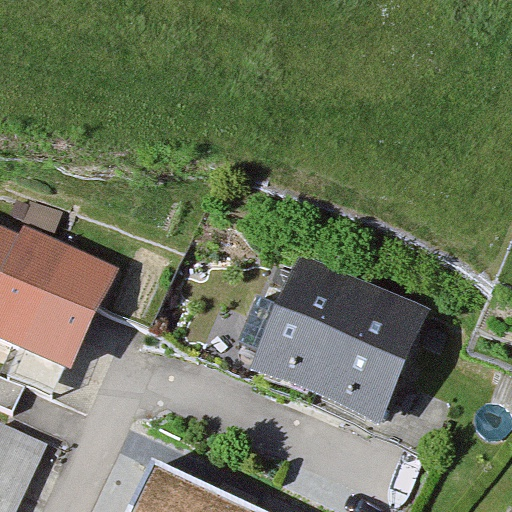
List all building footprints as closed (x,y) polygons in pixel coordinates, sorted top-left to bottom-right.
[(34,250),(0,235),(0,341),(46,362),(89,262),(38,241),(34,250)] [(296,414),(345,294),(279,267),(230,387),(296,414)] [(345,294),(296,414),(361,441),(411,321),(345,294)] [(0,423),(0,511),(15,511),(46,443),(0,423)] [(214,511),(158,486),(145,511),(214,511)]
